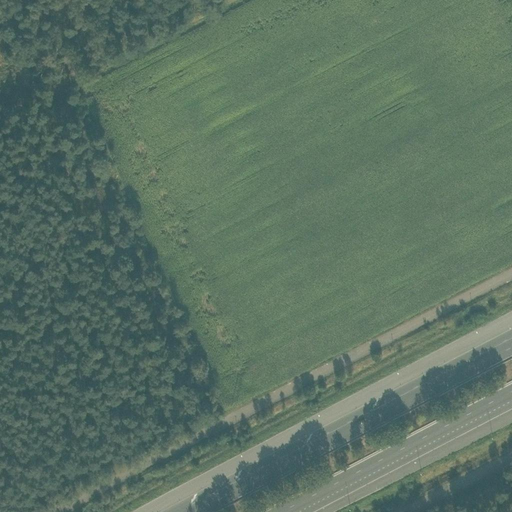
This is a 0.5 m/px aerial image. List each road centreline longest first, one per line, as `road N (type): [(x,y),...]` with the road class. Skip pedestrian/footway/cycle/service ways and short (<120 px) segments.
road 1 (unclassified): [(511,272),(59,511)]
road 2 (motorway): [(511,343),(190,511)]
road 3 (motorway): [(282,511),(511,390)]
